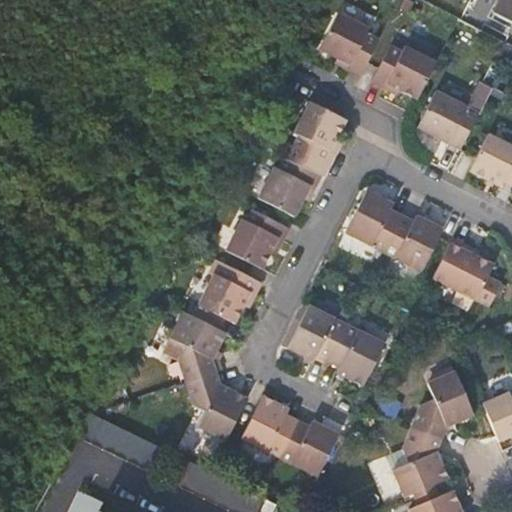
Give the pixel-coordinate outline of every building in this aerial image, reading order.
[(511,0),(498,0),(492,12),(511,22),(511,0)] [(361,77),(380,39),(369,33),(371,28),(339,12),(320,49),(352,66),(350,71),(361,77)] [(418,98),(436,62),(405,45),(402,51),(391,45),(372,82),(385,89),(388,84),(418,98)] [(460,149),(480,112),(437,90),(417,126),(460,149)] [(348,119),(309,100),(294,130),(294,132),(299,135),(293,146),(332,166),(339,154),(332,151),(348,119)] [(511,186),(511,145),(489,134),(470,170),(499,185),(501,180),(511,186)] [(322,174),(285,156),(278,168),(276,166),(258,198),(295,217),(311,185),(316,187),(322,174)] [(347,231),(385,252),(404,215),(392,208),(394,203),(368,189),(347,231)] [(289,228),(253,209),(248,220),(242,218),(226,249),(263,267),(278,237),(283,240),(289,228)] [(415,220),(404,215),(385,252),(421,270),(442,229),(418,216),(415,220)] [(492,265),(451,243),(433,279),(489,308),(501,284),(487,277),(492,265)] [(262,282),(226,263),(219,274),(215,271),(199,304),(235,322),(252,291),(256,293),(262,282)] [(317,354),(330,360),(349,322),(310,303),(287,346),(314,361),(317,354)] [(226,333),(182,310),(169,335),(185,344),(179,357),(187,381),(217,371),(213,362),(213,357),(226,333)] [(349,322),(330,360),(340,365),(337,372),(363,385),(385,341),(349,322)] [(417,404),(408,425),(439,437),(444,425),(472,413),(454,370),(425,381),(431,398),(417,404)] [(217,371),(187,381),(194,403),(208,410),(200,425),(227,439),(248,396),(221,384),(217,371)] [(482,402),(497,438),(498,440),(511,434),(511,395),(510,396),(507,391),(482,402)] [(241,437),(280,457),(299,419),(288,413),(291,407),(263,393),(241,437)] [(169,449),(97,414),(85,437),(157,473),(169,449)] [(299,419),(280,457),(317,476),(339,432),(313,419),(309,424),(299,419)] [(435,447),(439,437),(408,425),(399,445),(406,461),(391,468),(402,495),(446,476),(435,447)] [(211,470),(199,464),(187,488),(237,511),(262,511),(270,498),(261,494),(211,470)] [(462,511),(451,488),(407,507),(409,511),(462,511)] [(99,511),(104,502),(79,490),(68,511),(99,511)]
